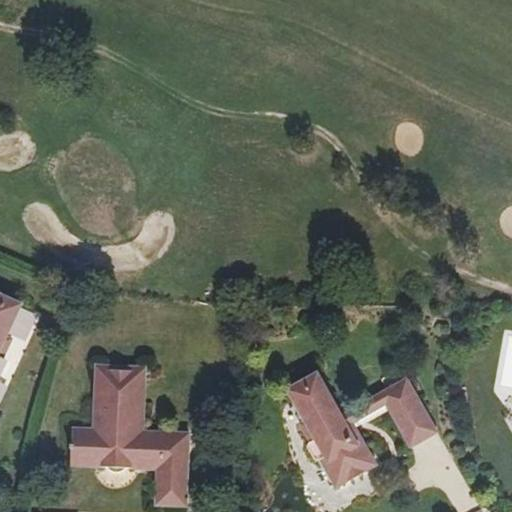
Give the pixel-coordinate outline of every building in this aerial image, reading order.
[(7,337),(22,305),(3,296),(1,302),(0,301),(0,376),(6,363),(5,359),(4,359),(13,340),(7,337)] [(183,454),(184,440),(131,437),(132,424),(144,425),(144,408),(141,407),(142,382),(146,382),(146,368),(97,366),(96,380),(99,380),(98,402),(95,402),(93,430),(73,429),(70,466),(157,470),(155,506),(186,508),(189,454),(183,454)] [(318,373),(305,380),(308,386),(321,379),(318,373)] [(305,380),(287,390),(304,421),(299,424),(309,442),(309,443),(307,447),(315,460),(319,461),(320,461),(333,484),(344,478),(347,482),(365,472),(363,468),(374,461),(353,424),(348,427),(342,416),(321,379),(308,386),(305,380)] [(380,395),(386,405),(411,449),(438,434),(407,380),(380,395)] [(348,427),(353,424),(386,405),(380,395),(342,416),(348,427)] [(183,454),(189,454),(190,434),(143,432),(144,425),(132,424),(131,437),(184,440),(183,454)] [(376,466),(374,461),(363,468),(365,472),(376,466)] [(344,478),(333,484),(335,489),(347,482),(344,478)]
